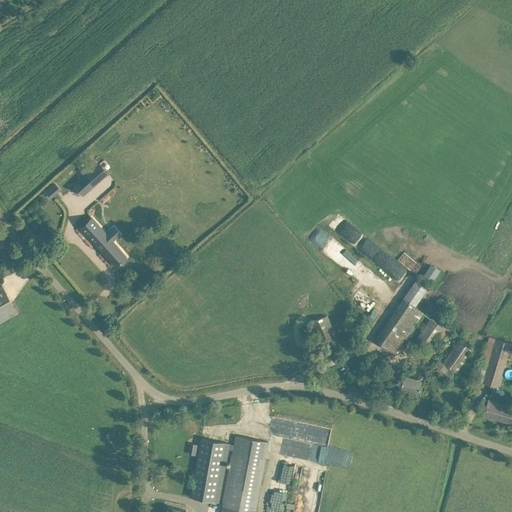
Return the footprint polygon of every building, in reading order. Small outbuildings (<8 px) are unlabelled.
[(85,175),(75,185),(83,194),(93,184),(85,175)] [(56,184),(46,193),(51,199),(61,190),(56,184)] [(92,218),(81,228),(107,256),(116,265),(120,261),(121,262),(122,260),(121,260),(125,256),(126,256),(92,218)] [(4,262),(0,264),(0,266),(6,276),(11,273),(4,262)] [(433,264),(426,276),(432,279),(439,268),(433,264)] [(418,278),(380,331),(375,339),(394,353),(423,312),(414,306),(429,285),(418,278)] [(369,309),(377,299),(350,280),(343,291),(369,309)] [(2,285),(0,286),(0,321),(17,312),(2,285)] [(327,315),(320,318),(311,322),(325,357),(341,350),(327,315)] [(442,317),(438,323),(432,318),(415,342),(428,351),(440,334),(443,336),(447,330),(452,333),(456,327),(442,317)] [(489,336),(476,379),(497,385),(510,342),(489,336)] [(444,362),(439,368),(451,376),(455,370),(456,371),(474,347),(461,338),(444,362)] [(404,375),(403,378),(400,388),(418,393),(424,372),(416,370),(414,378),(404,375)] [(491,391),(487,404),(484,414),(510,422),(511,414),(511,406),(499,402),(502,394),(491,391)] [(232,452),(231,462),(221,511),(253,511),(264,458),(266,451),(268,441),(236,435),(234,445),(232,452)] [(219,501),(228,452),(230,443),(201,438),(190,496),(219,501)]
